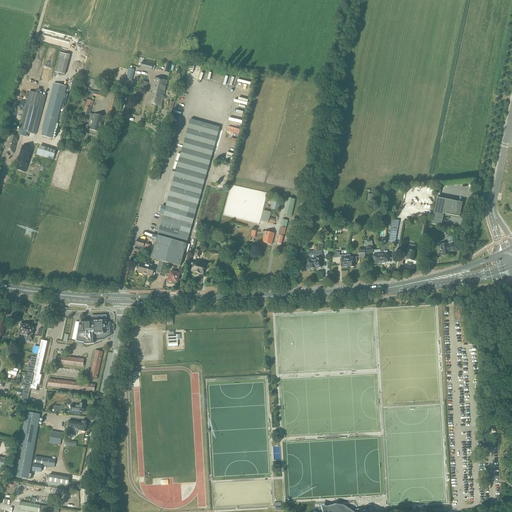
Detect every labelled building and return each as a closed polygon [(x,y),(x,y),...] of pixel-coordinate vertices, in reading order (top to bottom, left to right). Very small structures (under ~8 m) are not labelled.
[(59,58),(55,72),(65,75),(69,60),(59,58)] [(143,62),(141,68),(151,70),(152,65),(143,62)] [(161,85),(162,80),(154,78),(148,103),(157,105),(158,98),(157,97),(158,91),(159,91),(161,85)] [(167,82),(162,80),(161,85),(159,91),(158,91),(157,97),(158,98),(157,105),(161,106),(167,82)] [(54,83),(40,136),(53,139),(66,86),(54,83)] [(89,90),(87,96),(93,98),(93,97),(93,96),(96,96),(104,98),(105,93),(97,92),(97,93),(94,92),(94,91),(89,90)] [(30,91),(19,130),(18,134),(19,136),(23,137),(25,132),(36,134),(46,96),(30,91)] [(85,106),(82,119),(88,121),(89,116),(93,117),(92,123),(91,125),(90,129),(100,132),(104,117),(90,113),(91,108),(85,106)] [(156,240),(151,258),(159,260),(164,262),(174,264),(172,272),(170,272),(170,274),(167,273),(166,275),(169,275),(169,277),(168,281),(170,283),(172,282),(173,282),(176,283),(179,274),(175,273),(177,265),(180,266),(184,252),(185,250),(186,244),(188,239),(189,239),(189,238),(188,237),(188,236),(196,208),(219,127),(190,119),(165,207),(163,213),(157,236),(156,240)] [(9,133),(5,150),(14,152),(18,136),(16,134),(12,133),(9,133)] [(18,160),(16,169),(25,172),(28,163),(29,164),(29,161),(31,157),(33,149),(22,146),(18,159),(18,160)] [(37,147),(35,155),(52,160),(54,152),(37,147)] [(288,198),(284,215),(291,216),(295,200),(288,198)] [(437,198),(431,224),(441,226),(443,214),(444,214),(459,217),(462,203),(437,198)] [(280,203),(273,202),(271,209),(279,211),(280,203)] [(263,210),(262,216),(265,217),(265,219),(269,220),(271,212),(263,210)] [(282,219),(278,238),(277,243),(282,245),(288,221),(282,219)] [(384,253),(380,253),(382,264),(386,264),(386,263),(387,263),(389,264),(390,262),(390,261),(389,260),(391,258),(389,256),(388,251),(389,251),(392,251),(391,246),(392,243),(394,244),(397,230),(399,221),(393,220),(392,220),(392,221),(390,220),(388,227),(391,227),(389,235),(390,235),(388,243),(385,244),(385,252),(384,252),(384,253)] [(262,243),(271,245),(274,234),(265,232),(262,243)] [(446,237),(447,243),(439,244),(441,255),(449,254),(448,251),(451,251),(451,252),(459,251),(458,243),(453,243),(452,236),(446,237)] [(137,239),(135,245),(143,247),(145,241),(137,239)] [(365,249),(359,249),(359,257),(365,257),(365,256),(365,255),(373,254),(375,264),(378,264),(379,265),(382,264),(380,253),(380,250),(375,250),(373,250),(373,248),(372,246),(373,246),(373,244),(372,244),(372,241),(371,241),(370,241),(368,241),(368,240),(365,241),(364,241),(365,248),(365,249)] [(409,245),(408,247),(407,247),(408,241),(402,240),(400,251),(406,252),(406,250),(408,250),(406,259),(413,260),(415,246),(409,245)] [(319,246),(313,246),(314,251),(314,252),(315,268),(317,268),(318,268),(319,269),(321,269),(321,268),(322,268),(322,259),(322,251),(319,251),(319,246)] [(306,261),(305,265),(305,268),(306,268),(306,269),(310,269),(311,270),(314,270),(314,268),(315,268),(314,252),(314,251),(308,251),(308,255),(309,255),(310,255),(311,260),(306,261)] [(348,267),(354,266),(354,262),(357,262),(357,257),(353,257),(354,257),(351,258),(350,254),(347,254),(348,266),(348,267)] [(145,275),(149,261),(146,261),(146,264),(144,263),(144,262),(141,261),(138,273),(145,275)] [(153,262),(149,261),(145,275),(152,277),(154,266),(152,266),(153,262)] [(208,266),(205,265),(193,262),(192,266),(193,266),(192,271),(202,274),(204,269),(207,270),(208,266)] [(81,342),(84,343),(84,344),(93,344),(93,340),(102,339),(102,338),(106,337),(111,334),(110,323),(106,323),(106,321),(107,321),(107,320),(106,320),(106,315),(91,316),(92,321),(80,322),(75,341),(78,342),(77,343),(81,343),(81,342)] [(34,327),(30,327),(30,326),(29,324),(26,324),(25,325),(24,325),(21,325),(19,334),(28,336),(26,341),(31,342),(34,327)] [(167,335),(168,347),(178,346),(177,334),(167,335)] [(41,342),(40,342),(37,359),(33,374),(30,389),(37,391),(38,385),(40,386),(42,374),(41,374),(48,341),(42,339),(41,342)] [(90,378),(97,379),(102,352),(95,351),(90,378)] [(83,359),(56,356),(55,363),(82,367),(83,359)] [(37,359),(31,358),(30,366),(27,365),(26,370),(29,370),(28,373),(33,374),(37,359)] [(7,370),(6,373),(16,376),(17,373),(18,369),(9,367),(8,370),(7,370)] [(33,374),(28,373),(27,376),(25,375),(24,380),(26,380),(24,390),(22,399),(27,401),(30,391),(30,389),(33,374)] [(94,392),(95,385),(49,379),(48,386),(94,392)] [(72,405),(71,411),(73,411),(72,414),(80,415),(80,412),(84,413),(85,407),(84,407),(85,403),(80,402),(79,405),(72,404),(72,405)] [(14,476),(29,479),(40,415),(26,412),(14,476)] [(68,424),(68,427),(72,428),(72,430),(78,431),(78,429),(81,429),(81,431),(85,432),(86,427),(68,424)] [(62,433),(51,431),(49,443),(60,445),(62,433)] [(33,464),(54,467),(55,460),(35,456),(33,464)] [(33,464),(32,471),(41,472),(42,466),(33,464)] [(49,475),(47,484),(68,488),(69,479),(49,475)] [(21,503),(20,510),(34,511),(39,511),(40,505),(33,503),(21,502),(21,503)]
